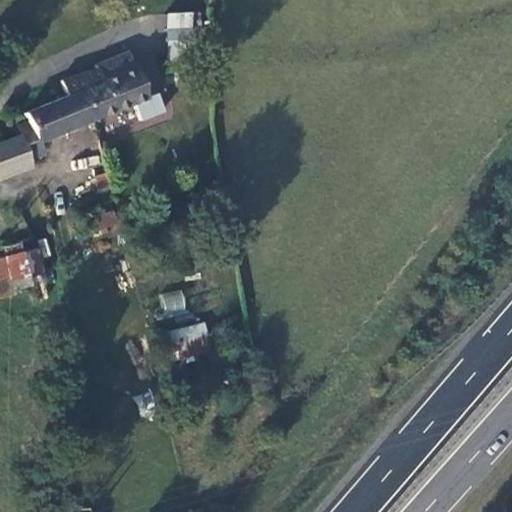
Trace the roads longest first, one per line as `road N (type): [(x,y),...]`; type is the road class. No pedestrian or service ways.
road 1 (trunk): [(511,328),(354,511)]
road 2 (trunk): [(423,511),(511,413)]
